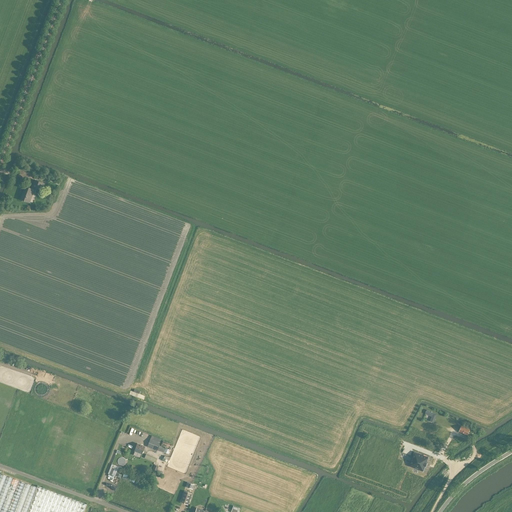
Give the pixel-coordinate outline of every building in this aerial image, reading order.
[(44,184),(35,181),(32,189),(25,187),(20,200),(30,203),(34,194),(35,194),(36,189),(43,191),(44,184)] [(427,410),(426,414),(433,417),(431,421),(434,422),(437,415),(427,410)] [(148,446),(157,450),(161,439),(152,435),(148,446)] [(143,455),(145,446),(137,443),(134,451),(143,455)] [(160,446),(158,450),(164,453),(164,452),(169,454),(171,450),(166,448),(165,448),(160,446)] [(415,452),(410,466),(423,471),(424,472),(424,471),(426,466),(427,463),(428,463),(427,463),(429,458),(429,457),(415,452)] [(2,471),(0,470),(0,511),(83,511),(87,504),(38,486),(38,487),(1,473),(2,471)] [(183,491),(179,502),(187,505),(191,494),(183,491)]
